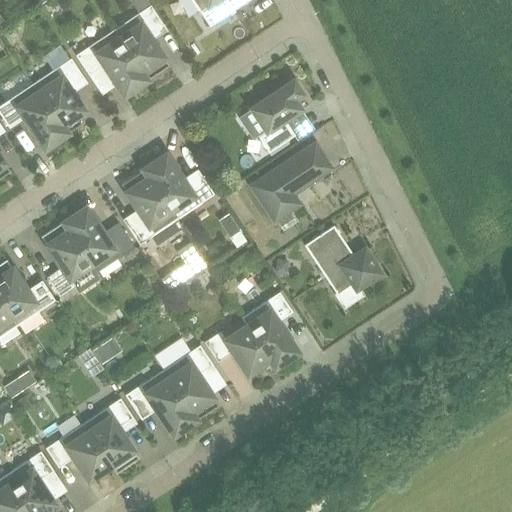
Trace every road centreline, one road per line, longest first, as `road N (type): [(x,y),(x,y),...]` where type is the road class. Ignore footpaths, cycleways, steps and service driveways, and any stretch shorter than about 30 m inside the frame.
road 1 (residential): [(121,511),(428,305),(426,264),(304,14)]
road 2 (unclassified): [(304,14),(0,219)]
road 3 (tertiary): [(263,511),(511,344)]
